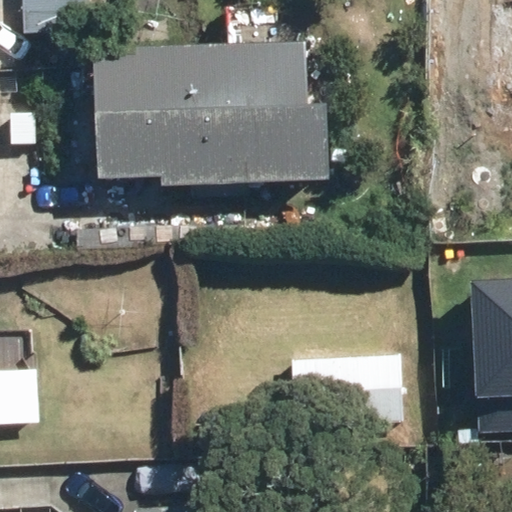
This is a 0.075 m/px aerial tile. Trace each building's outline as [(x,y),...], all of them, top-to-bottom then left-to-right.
[(85,0),(22,0),(26,57),(71,54),(70,34),(88,33),(85,0)] [(311,27),(89,34),(94,165),(315,158),(311,27)] [(511,281),(477,284),(485,433),(511,431),(511,281)] [(403,352),(294,358),(297,429),(407,423),(403,352)] [(40,369),(0,371),(0,425),(42,424),(40,369)] [(130,511),(220,511),(220,502),(131,506),(130,511)]
